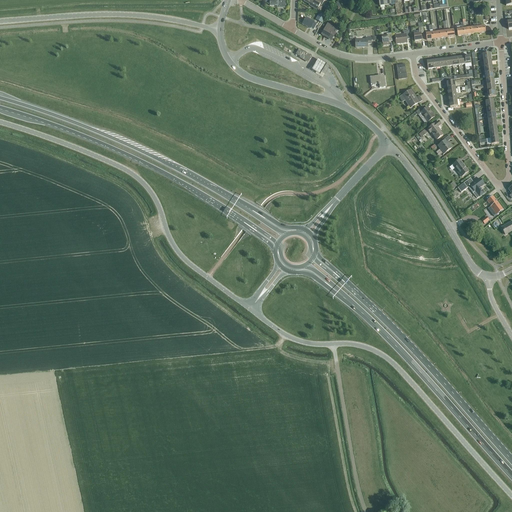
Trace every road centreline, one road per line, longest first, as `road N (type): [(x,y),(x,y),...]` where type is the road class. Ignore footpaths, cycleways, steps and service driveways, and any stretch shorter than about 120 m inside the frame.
road 1 (tertiary): [(250,308),(299,341),(355,344),(390,360),(511,495)]
road 2 (residential): [(500,42),(507,164),(501,183),(418,82),(412,54)]
road 3 (trunk): [(252,210),(150,155),(0,97)]
road 4 (unclassified): [(0,122),(135,175),(157,202),(173,246),(207,277)]
road 5 (trunk): [(0,107),(142,161),(245,223)]
road 6 (trunk): [(328,284),(511,474)]
road 7 (trunk): [(511,459),(335,274)]
road 8 (unclassified): [(0,21),(117,14),(218,28)]
road 9 (track): [(333,344),(366,511)]
road 10 (tertiary): [(489,279),(475,271),(388,144)]
road 11 (secondary): [(218,28),(238,71),(333,102)]
road 12 (residential): [(289,28),(344,56),(412,54)]
